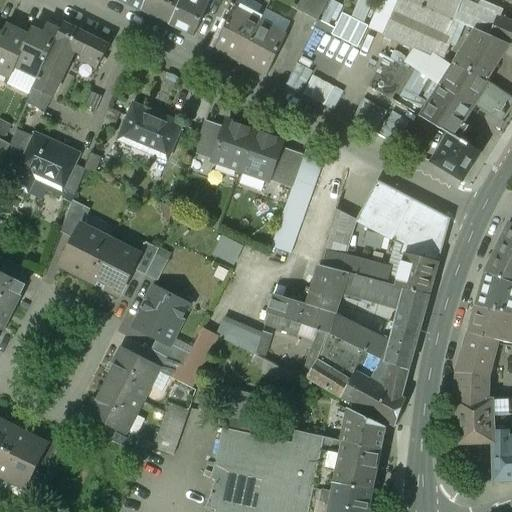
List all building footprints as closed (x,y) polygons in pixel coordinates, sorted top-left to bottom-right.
[(118,0),(142,12),(147,0),(118,0)] [(147,0),(142,12),(170,26),(181,0),(147,0)] [(193,37),(209,3),(203,0),(181,0),(170,26),(193,37)] [(301,0),(296,10),(317,22),(328,0),(301,0)] [(339,26),(345,3),(332,0),(329,0),(324,22),(339,26)] [(460,24),(454,21),(405,0),(380,0),(378,4),(393,11),(382,36),(443,62),(460,24)] [(405,0),(454,21),(462,0),(405,0)] [(215,49),(241,62),(260,23),(234,10),(215,49)] [(511,46),(511,22),(493,15),(490,21),(495,23),(489,37),(510,45),(511,46)] [(285,37),(260,23),(241,62),(267,76),(285,37)] [(64,24),(60,33),(38,78),(32,89),(52,98),(74,52),(82,56),(80,61),(98,69),(109,45),(64,24)] [(2,36),(0,40),(0,73),(9,78),(15,67),(29,38),(6,27),(2,36)] [(29,38),(15,67),(38,78),(60,33),(47,27),(42,36),(32,31),(29,38)] [(476,31),(455,63),(486,81),(501,57),(502,58),(510,45),(489,37),(476,31)] [(385,57),(369,87),(390,100),(407,71),(385,57)] [(487,82),(486,81),(455,63),(440,87),(471,108),(474,104),(487,82)] [(302,94),(313,73),(297,64),(286,86),(302,94)] [(332,84),(314,74),(303,96),(320,105),(332,84)] [(511,99),(511,97),(487,82),(474,104),(500,120),(511,99)] [(332,84),(320,105),(332,112),(344,90),(332,84)] [(462,123),(471,108),(440,87),(421,117),(429,122),(449,134),(460,141),(469,126),(462,123)] [(45,112),(52,98),(32,89),(26,103),(45,112)] [(388,112),(364,99),(352,121),(376,134),(388,112)] [(182,124),(133,105),(120,141),(168,160),(182,124)] [(410,122),(392,112),(380,134),(397,144),(410,122)] [(429,122),(421,117),(418,115),(398,147),(424,161),(427,154),(413,146),(429,122)] [(241,171),(255,132),(226,122),(223,131),(213,160),(212,161),(241,171)] [(213,160),(223,131),(204,124),(194,154),(213,160)] [(23,161),(33,138),(15,130),(9,145),(6,153),(23,161)] [(255,132),(241,171),(269,181),(269,180),(280,151),(283,142),(255,132)] [(79,155),(35,134),(33,138),(23,161),(11,185),(28,193),(35,179),(62,192),(63,190),(74,166),(79,155)] [(431,162),(462,180),(480,153),(460,141),(449,134),(431,162)] [(0,139),(0,165),(0,166),(6,153),(9,145),(0,139)] [(302,159),(280,151),(269,180),(291,189),(302,159)] [(305,151),(302,159),(291,189),(271,247),(291,254),(325,159),(305,151)] [(92,154),(86,167),(96,172),(101,158),(92,154)] [(85,171),(74,166),(63,190),(75,195),(85,171)] [(357,277),(373,281),(429,296),(450,219),(378,180),(357,221),(402,245),(400,255),(404,256),(398,278),(389,276),(391,269),(361,261),(357,277)] [(60,233),(74,239),(81,224),(82,225),(90,210),(73,201),(60,233)] [(357,277),(361,261),(347,258),(357,221),(336,211),(326,252),(324,268),(357,277)] [(511,224),(509,223),(485,273),(511,281),(511,224)] [(60,267),(89,282),(111,239),(82,225),(81,224),(74,239),(60,267)] [(212,255),(234,266),(243,247),(222,236),(212,255)] [(140,254),(111,239),(89,282),(120,297),(133,270),(141,255),(140,254)] [(146,242),(140,254),(141,255),(133,270),(146,276),(157,255),(160,249),(146,242)] [(169,261),(157,255),(146,276),(158,282),(169,261)] [(2,258),(0,262),(0,274),(17,284),(24,269),(2,258)] [(373,281),(357,277),(324,268),(320,267),(307,306),(336,315),(342,292),(367,300),(373,281)] [(511,281),(485,273),(476,306),(510,314),(510,313),(511,313),(511,281)] [(0,274),(0,334),(24,287),(17,284),(0,274)] [(402,398),(429,296),(373,281),(367,300),(400,310),(395,328),(387,326),(383,338),(336,315),(331,335),(392,366),(386,389),(402,398)] [(190,306),(154,288),(138,321),(141,330),(157,339),(170,345),(171,344),(190,306)] [(301,324),(331,335),(336,315),(307,306),(273,295),(264,326),(296,337),(301,324)] [(503,340),(510,314),(476,306),(469,332),(498,339),(503,340)] [(510,314),(503,340),(503,343),(511,344),(511,313),(510,313),(510,314)] [(224,317),(216,335),(256,355),(262,333),(224,317)] [(184,366),(177,381),(190,387),(216,336),(203,330),(190,354),(184,366)] [(461,355),(492,363),(498,339),(469,332),(461,355)] [(272,337),(262,333),(256,355),(250,365),(296,387),(302,377),(265,358),(272,337)] [(157,339),(152,350),(184,366),(190,354),(171,344),(170,345),(157,339)] [(151,349),(145,362),(158,369),(157,370),(177,381),(184,366),(152,350),(151,349)] [(122,351),(106,382),(141,400),(157,370),(158,369),(145,362),(122,351)] [(492,363),(461,355),(456,374),(487,381),(492,363)] [(386,389),(354,373),(354,374),(349,371),(345,378),(320,362),(317,361),(307,379),(343,399),(395,427),(401,411),(406,400),(386,389)] [(487,381),(456,374),(456,383),(456,402),(490,402),(487,381)] [(126,430),(141,400),(106,382),(89,414),(112,426),(125,432),(126,430)] [(490,402),(456,402),(457,444),(493,444),(494,444),(493,417),(492,402),(490,402)] [(189,411),(167,404),(152,449),(175,456),(189,411)] [(366,511),(384,425),(348,410),(342,441),(327,511),(366,511)] [(511,481),(511,437),(507,438),(506,416),(493,417),(494,444),(493,444),(494,482),(511,481)] [(0,466),(19,430),(0,420),(0,466)] [(125,432),(112,426),(105,438),(133,452),(140,437),(126,430),(125,432)] [(291,444),(222,429),(214,466),(219,467),(206,507),(215,511),(214,511),(327,511),(342,441),(294,431),(291,444)] [(47,444),(19,430),(0,466),(0,476),(22,488),(24,489),(34,470),(47,444)] [(45,476),(34,470),(24,489),(22,488),(20,494),(33,500),(45,476)]
